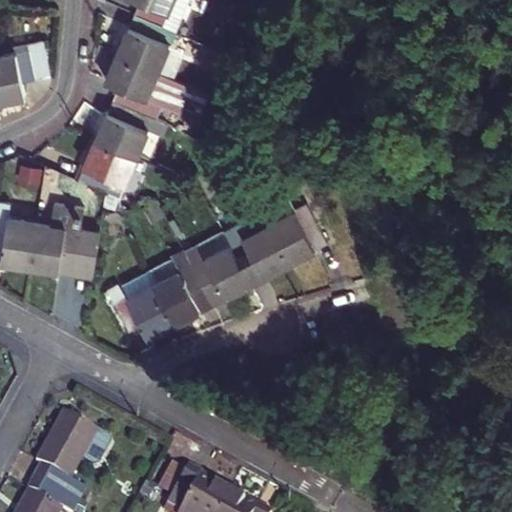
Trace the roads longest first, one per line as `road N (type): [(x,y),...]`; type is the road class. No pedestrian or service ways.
road 1 (residential): [(117,376),(345,297)]
road 2 (residential): [(117,376),(297,478)]
road 3 (residential): [(73,0),(63,90),(37,118),(0,134)]
